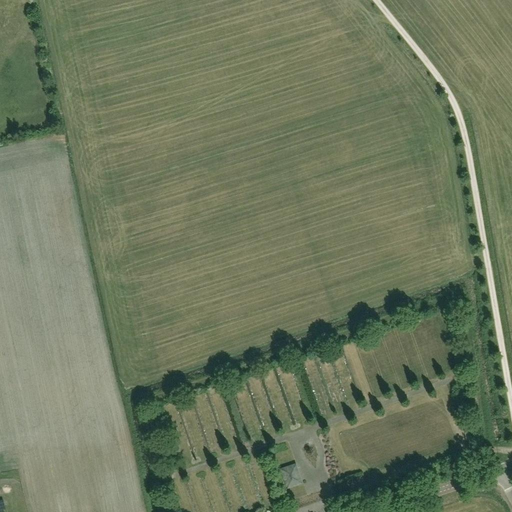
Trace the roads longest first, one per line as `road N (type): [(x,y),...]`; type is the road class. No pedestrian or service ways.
road 1 (track): [(511,395),(465,131),(452,95),(377,0)]
road 2 (tertiary): [(382,511),(499,471)]
